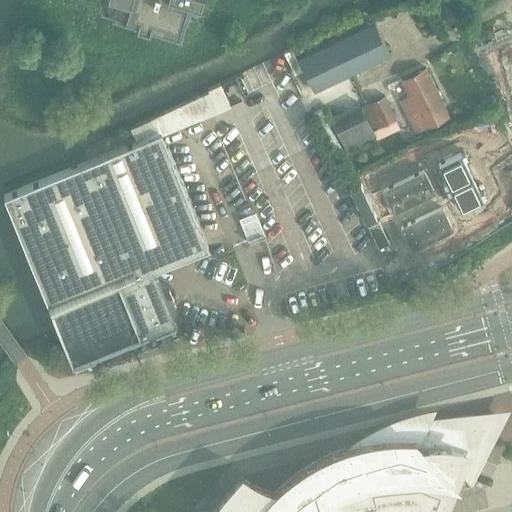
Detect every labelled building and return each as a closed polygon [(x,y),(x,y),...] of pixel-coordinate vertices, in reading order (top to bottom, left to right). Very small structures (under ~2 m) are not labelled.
[(133,0),(177,13),(180,0),(133,0)] [(374,21),(299,58),(314,91),(390,54),(374,21)] [(403,79),(411,95),(401,100),(417,132),(449,116),(426,68),(403,79)] [(176,323),(167,300),(171,298),(168,290),(163,291),(155,270),(208,248),(161,131),(4,194),(73,365),(176,323)] [(482,198),(460,153),(438,164),(460,209),(482,198)] [(423,171),(383,190),(394,213),(434,193),(423,171)] [(348,188),(365,223),(376,218),(359,183),(348,188)] [(441,207),(401,227),(412,250),(452,230),(441,207)] [(254,213),(239,219),(248,242),(263,236),(254,213)] [(367,227),(378,248),(389,243),(378,222),(367,227)] [(435,423),(424,426),(427,415),(417,417),(409,419),(403,421),(398,422),(390,425),(380,429),(372,433),(365,437),(357,442),(350,447),(336,452),(330,454),(325,457),(319,460),(309,465),(301,470),(297,474),(292,477),(286,482),(282,485),(277,490),(274,494),(264,491),(260,489),(255,487),(252,485),(247,483),(242,479),(213,511),(379,511),(389,510),(395,508),(402,507),(408,507),(414,507),(418,507),(424,508),(432,509),(437,511),(441,511),(443,511),(452,490),(469,485),(476,469),(484,448),(485,441),(491,426),(493,427),(496,418),(493,418),(487,417),(477,417),(467,418),(460,418),(451,420),(443,421),(435,423)]
